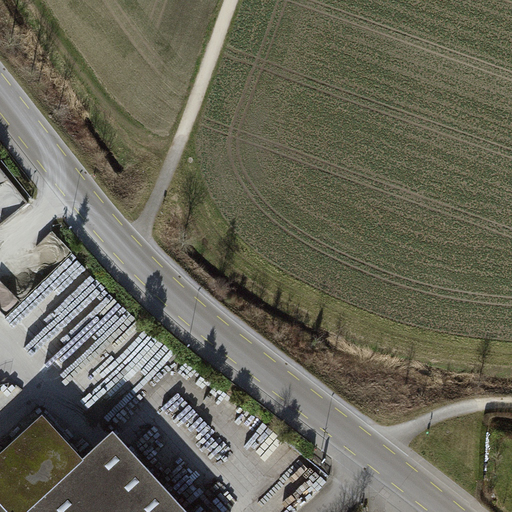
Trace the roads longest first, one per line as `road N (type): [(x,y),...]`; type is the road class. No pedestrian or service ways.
road 1 (residential): [(0,96),(126,259),(440,511)]
road 2 (track): [(35,0),(121,133),(169,162)]
road 3 (track): [(233,0),(169,162)]
road 4 (track): [(511,402),(444,412),(366,455)]
